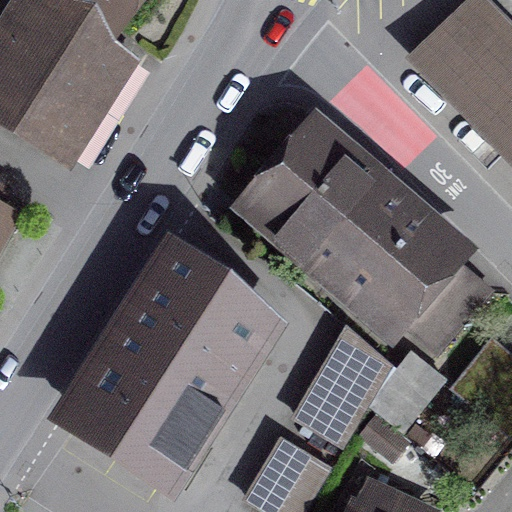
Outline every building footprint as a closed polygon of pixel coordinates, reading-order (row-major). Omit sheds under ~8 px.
[(129,63),(100,39),(97,42),(43,0),(1,0),(0,3),(0,117),(63,158),(65,155),(69,157),(109,95),(106,92),(114,80),(118,81),(129,63)] [(43,0),(97,42),(100,39),(130,0),(43,0)] [(511,159),(511,39),(474,1),(415,59),(511,159)] [(495,291),(312,134),(255,201),(438,358),(495,291)] [(187,256),(78,423),(162,475),(263,315),(220,277),(187,256)] [(391,367),(353,335),(300,423),(344,448),(369,405),(391,367)] [(511,362),(488,344),(451,389),(511,437),(511,362)] [(411,354),(369,405),(404,434),(445,382),(411,354)] [(364,434),(394,460),(406,446),(377,420),(364,434)] [(287,444),(251,506),(261,511),(305,511),(331,470),(287,444)] [(422,511),(425,508),(373,484),(360,511),(422,511)]
